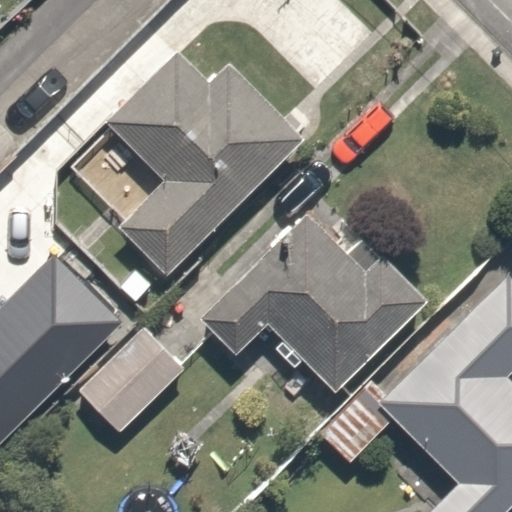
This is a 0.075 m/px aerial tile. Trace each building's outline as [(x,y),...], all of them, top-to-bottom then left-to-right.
[(161,36),(85,121),(153,181),(114,225),(163,268),(292,123),(222,61),(208,77),(161,36)] [(363,273),(299,209),(195,312),(232,350),(259,322),(320,383),(418,285),(384,251),(363,273)] [(0,315),(51,263),(2,216),(0,218),(0,315)] [(511,291),(504,284),(386,396),(367,375),(307,432),(342,469),(389,424),(443,480),(409,511),(503,511),(511,504),(511,291)] [(146,328),(73,388),(98,419),(171,358),(146,328)]
